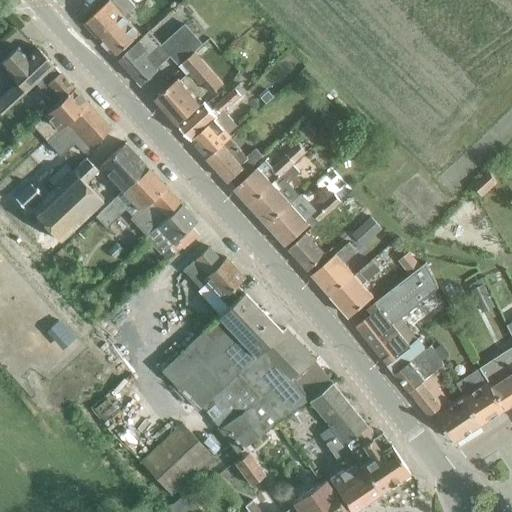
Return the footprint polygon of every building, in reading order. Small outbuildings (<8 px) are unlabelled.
[(108,0),(85,22),(115,55),(127,44),(140,33),(127,19),(132,15),(129,11),(136,5),(130,0),(108,0)] [(162,43),(161,45),(170,55),(178,64),(194,50),(195,51),(202,44),(185,25),(184,24),(162,43)] [(140,37),(118,58),(142,85),(158,70),(156,68),(170,55),(161,45),(162,43),(149,29),(140,37)] [(0,93),(0,111),(33,81),(51,64),(35,47),(25,56),(16,46),(0,60),(0,66),(7,73),(6,74),(16,84),(13,86),(11,84),(0,93)] [(194,50),(178,64),(187,74),(190,71),(200,82),(202,81),(212,92),(223,82),(195,51),(194,50)] [(51,64),(33,81),(49,99),(37,110),(41,114),(72,86),(51,64)] [(178,124),(201,104),(178,78),(156,97),(178,124)] [(201,104),(178,124),(192,139),(215,118),(220,114),(224,111),(246,91),(239,84),(214,106),(215,107),(212,110),(204,101),(201,104)] [(72,86),(41,114),(31,124),(45,139),(57,127),(63,122),(86,101),(72,86)] [(268,90),(261,96),(266,103),(274,96),(268,90)] [(57,127),(45,139),(60,155),(73,143),(80,151),(83,151),(87,147),(109,127),(86,101),(63,122),(57,127)] [(208,157),(229,137),(231,136),(229,133),(237,126),(224,111),(220,114),(215,118),(192,139),(208,157)] [(11,144),(17,151),(34,134),(29,128),(11,144)] [(313,133),(307,139),(312,144),(318,138),(313,133)] [(247,157),(229,137),(208,157),(229,180),(232,184),(247,170),(255,162),(262,155),(256,148),(247,157)] [(122,190),(147,167),(124,142),(98,166),(121,189),(122,190)] [(258,166),(234,187),(249,203),(295,162),(299,158),(306,151),(299,144),(292,150),(288,154),(287,154),(273,167),(266,159),(259,167),(258,166)] [(83,181),(96,169),(84,156),(29,208),(59,240),(101,200),(83,181)] [(295,162),(249,203),(268,224),(291,202),(299,195),(287,183),(302,170),(295,162)] [(122,190),(121,189),(107,202),(108,202),(95,215),(105,226),(123,208),(131,217),(164,186),(147,167),(122,190)] [(488,170),(473,183),(480,196),(496,183),(488,170)] [(29,184),(14,198),(24,209),(39,194),(29,184)] [(164,186),(131,217),(130,218),(147,236),(156,228),(182,204),(164,186)] [(291,202),(268,224),(286,244),(309,223),(312,226),(324,215),(339,202),(341,200),(334,193),(315,210),(301,194),(299,195),(291,202)] [(147,236),(146,238),(160,254),(167,247),(174,253),(181,246),(182,248),(198,233),(190,225),(196,220),(182,204),(156,228),(147,236)] [(363,245),(381,228),(370,216),(352,233),(363,245)] [(309,269),(325,254),(305,232),(289,247),(309,269)] [(349,241),(312,273),(330,294),(354,274),(344,262),(357,250),(349,241)] [(116,244),(107,252),(115,259),(123,251),(116,244)] [(187,267),(183,270),(199,288),(197,290),(219,314),(243,292),(236,285),(244,278),(225,257),(221,261),(208,247),(193,261),(187,267)] [(409,251),(399,259),(410,274),(421,265),(409,251)] [(354,274),(330,294),(349,316),(373,295),(362,282),(379,268),(371,259),(354,274)] [(393,323),(419,303),(438,288),(425,263),(395,285),(369,306),(373,312),(357,325),(388,364),(395,372),(426,348),(417,337),(410,344),(393,323)] [(451,282),(442,287),(448,298),(454,296),(457,294),(451,282)] [(484,285),(474,290),(483,311),(494,307),(484,285)] [(243,292),(219,314),(160,370),(198,410),(202,407),(281,331),(243,292)] [(461,310),(454,296),(448,298),(455,313),(461,310)] [(284,328),(281,331),(202,407),(236,452),(263,433),(308,400),(310,399),(292,378),(314,361),(315,360),(284,328)] [(441,343),(433,349),(441,361),(449,355),(441,343)] [(426,348),(395,372),(409,390),(419,383),(433,372),(444,364),(441,361),(433,349),(431,344),(426,348)] [(511,403),(511,345),(480,366),(492,385),(507,407),(511,403)] [(366,425),(314,361),(292,378),(310,399),(308,400),(337,435),(343,443),(358,460),(359,460),(378,492),(409,472),(390,444),(381,431),(375,436),(367,424),(366,425)] [(492,385),(480,366),(456,382),(464,394),(483,422),(507,407),(492,385)] [(433,372),(419,383),(409,390),(429,415),(435,410),(437,413),(455,441),(483,422),(464,394),(458,398),(451,403),(438,386),(442,383),(433,372)] [(106,396),(92,406),(102,419),(109,426),(126,410),(120,403),(115,407),(106,396)] [(181,423),(140,462),(170,494),(202,464),(205,468),(214,459),(181,423)] [(343,443),(337,435),(325,443),(343,470),(329,479),(351,511),(378,492),(359,460),(358,460),(343,443)] [(250,485),(265,475),(248,452),(234,463),(250,485)] [(209,470),(200,478),(205,483),(214,475),(209,470)] [(294,505),(286,511),(346,511),(326,482),(294,505)] [(187,491),(177,498),(186,509),(196,502),(187,491)] [(286,511),(284,509),(280,511),(259,511),(252,501),(245,506),(248,511),(286,511)]
